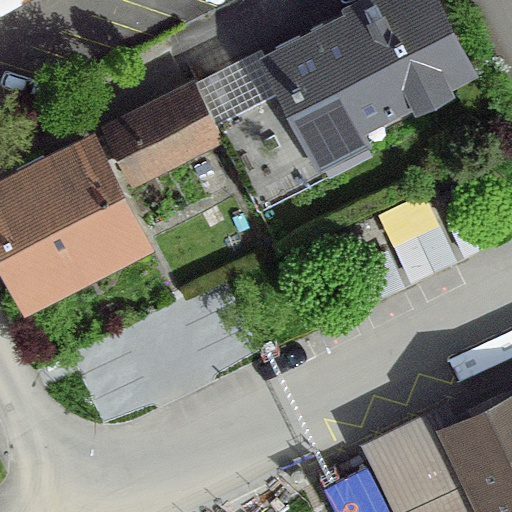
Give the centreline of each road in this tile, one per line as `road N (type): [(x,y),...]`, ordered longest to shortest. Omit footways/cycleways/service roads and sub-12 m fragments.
road 1 (residential): [(511,305),(193,466),(156,472),(80,506)]
road 2 (residential): [(0,349),(80,506)]
